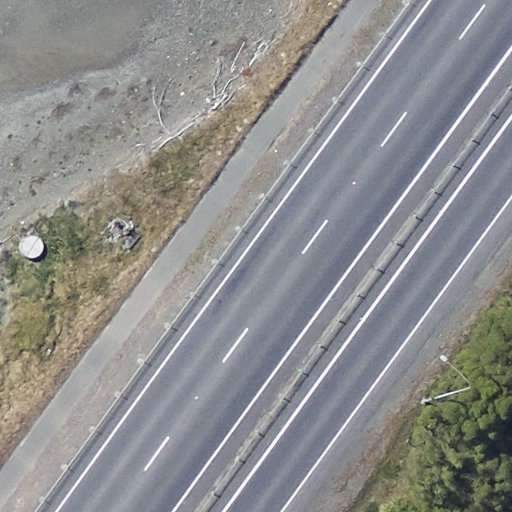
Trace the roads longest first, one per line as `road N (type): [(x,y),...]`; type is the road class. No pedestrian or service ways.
road 1 (trunk): [(110,511),(483,0)]
road 2 (trunk): [(511,148),(237,511)]
